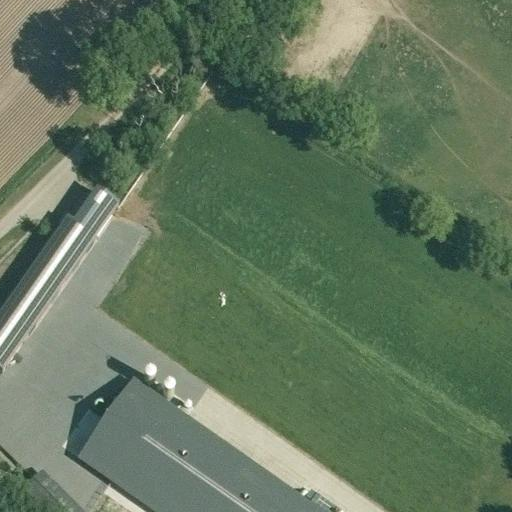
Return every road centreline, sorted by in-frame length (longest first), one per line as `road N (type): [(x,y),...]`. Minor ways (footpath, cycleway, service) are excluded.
road 1 (track): [(85,142),(226,0)]
road 2 (unclassified): [(0,227),(85,142)]
